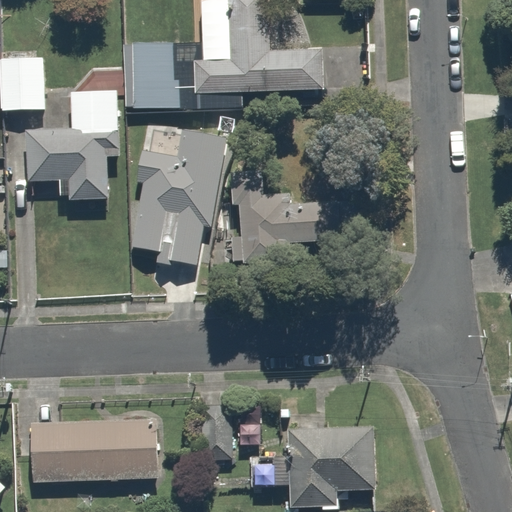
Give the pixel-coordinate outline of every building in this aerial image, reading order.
[(266,0),(233,0),(236,65),(199,66),(201,97),(327,92),(326,53),(268,55),(266,0)] [(185,44),(130,45),(131,110),(186,109),(185,44)] [(46,50),(1,50),(2,115),(47,115),(46,50)] [(118,98),(75,99),(76,135),(26,137),(28,185),(65,184),(65,201),(121,199),(118,98)] [(233,148),(182,137),(176,162),(144,154),(134,196),(150,199),(138,254),(206,269),(233,148)] [(358,176),(238,186),(245,268),(365,257),(358,176)] [(160,425),(32,430),(34,483),(162,478),(160,425)] [(376,433),(294,439),(296,461),(274,462),(277,492),(299,490),(300,511),(313,511),(349,509),(348,495),(380,493),(376,433)] [(0,494),(0,510),(8,502),(0,494)]
